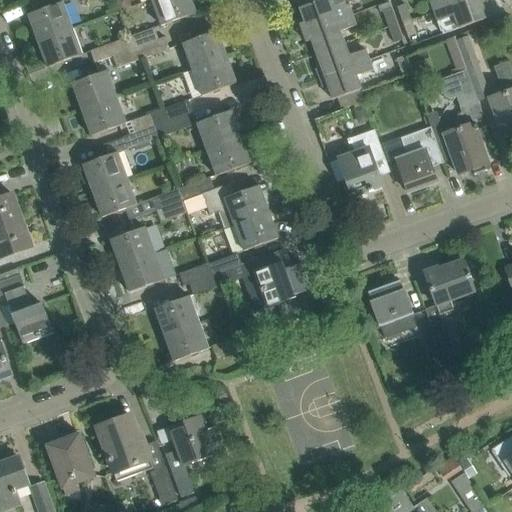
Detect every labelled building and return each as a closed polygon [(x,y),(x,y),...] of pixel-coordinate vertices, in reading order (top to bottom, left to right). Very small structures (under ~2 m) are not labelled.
[(196,14),(190,0),(152,0),(151,0),(161,27),(196,14)] [(347,0),(321,0),(322,0),(299,9),(305,23),(300,24),(303,34),(353,15),(347,0)] [(435,0),(429,2),(433,13),(467,0),(435,0)] [(485,0),(467,0),(433,13),(437,23),(454,17),(459,29),(487,19),(482,5),(487,3),(485,0)] [(28,16),(38,42),(73,29),(64,3),(28,16)] [(396,8),(402,24),(410,21),(404,6),(396,8)] [(388,28),(396,25),(391,10),(382,13),(388,28)] [(353,15),(303,34),(306,43),(311,41),(316,54),(345,44),(340,31),(357,25),(353,15)] [(408,40),(409,40),(415,37),(410,21),(402,24),(408,40)] [(402,41),(396,25),(388,28),(394,44),(402,41)] [(83,55),(73,29),(38,42),(47,68),(83,55)] [(155,29),(128,38),(132,50),(139,47),(159,40),(155,29)] [(183,44),(193,70),(227,58),(217,31),(183,44)] [(94,50),(98,62),(132,50),(128,38),(94,50)] [(165,38),(159,40),(139,47),(144,59),(169,49),(165,38)] [(457,43),(478,100),(489,96),(468,39),(457,43)] [(485,166),(488,164),(473,121),(477,120),(478,116),(482,115),(483,117),(477,100),(478,100),(457,43),(456,44),(466,71),(438,81),(443,97),(449,99),(455,97),(461,114),(456,115),(454,121),(457,130),(443,135),(438,120),(429,124),(430,127),(441,156),(444,164),(453,160),(458,175),(472,170),(474,176),(487,171),(485,166)] [(349,56),(345,44),(316,54),(321,68),(316,70),(319,79),(370,61),(366,50),(349,56)] [(139,47),(132,50),(98,62),(99,64),(117,58),(121,68),(144,59),(139,47)] [(403,57),(395,60),(401,76),(409,73),(403,57)] [(237,84),(227,58),(193,70),(202,97),(237,84)] [(337,99),(360,90),(361,90),(357,77),(373,71),(370,61),(319,79),(323,88),(328,86),(333,100),(337,99)] [(511,67),(510,61),(493,67),(503,95),(490,100),(504,139),(508,138),(508,136),(511,134),(511,67)] [(72,84),(82,111),(117,98),(108,71),(72,84)] [(360,90),(337,99),(341,110),(364,101),(360,90)] [(127,124),(117,98),(82,111),(92,137),(127,124)] [(162,108),(166,122),(187,115),(187,114),(192,112),(187,99),(162,108)] [(155,126),(166,122),(162,108),(129,120),(134,134),(155,126)] [(364,108),(355,111),(359,122),(363,124),(369,122),(364,108)] [(197,124),(207,150),(241,138),(231,111),(197,124)] [(155,126),(159,138),(191,126),(187,115),(166,122),(155,126)] [(93,192),(127,179),(118,153),(159,138),(155,126),(134,134),(102,146),(106,157),(77,168),(84,185),(89,183),(93,192)] [(397,160),(409,193),(437,183),(428,160),(441,156),(430,127),(401,138),(407,156),(397,160)] [(382,187),(374,163),(385,159),(375,130),(350,139),(347,140),(350,149),(353,148),(355,154),(340,160),(340,159),(339,159),(353,198),(354,197),(353,196),(368,191),(369,193),(373,191),(373,189),(381,186),(381,187),(382,187)] [(251,164),(241,138),(207,150),(216,177),(251,164)] [(153,200),(137,206),(127,179),(93,192),(102,218),(126,209),(130,221),(157,211),(183,202),(178,191),(153,200)] [(210,179),(178,191),(183,202),(203,194),(214,190),(210,179)] [(269,213),(259,186),(235,195),(231,184),(214,190),(203,194),(210,214),(218,211),(224,229),(234,225),(269,213)] [(0,230),(23,222),(13,195),(0,199),(0,230)] [(187,213),(183,202),(157,211),(161,222),(187,213)] [(278,239),(269,213),(234,225),(244,252),(278,239)] [(0,259),(32,248),(23,222),(0,230),(0,259)] [(145,228),(110,241),(120,266),(155,254),(145,228)] [(242,265),(238,253),(206,265),(210,277),(221,273),(242,265)] [(164,280),(155,254),(120,266),(130,293),(164,280)] [(221,273),(225,284),(226,284),(243,278),(256,313),(296,298),(295,296),(312,290),(302,264),(286,270),(283,263),(263,270),(258,259),(242,265),(221,273)] [(424,273),(436,306),(434,307),(438,316),(453,311),(450,302),(474,293),(469,279),(471,278),(470,274),(468,275),(462,261),(438,270),(438,268),(424,273)] [(210,277),(206,265),(179,274),(184,286),(189,284),(210,277)] [(221,273),(210,277),(189,284),(194,296),(225,284),(221,273)] [(20,275),(0,282),(0,311),(6,329),(16,325),(23,345),(53,334),(46,313),(45,313),(42,305),(32,308),(20,275)] [(403,290),(400,282),(368,293),(371,302),(370,302),(379,328),(380,327),(385,339),(417,328),(412,315),(414,315),(404,290),(403,290)] [(155,310),(164,336),(200,323),(190,297),(155,310)] [(0,378),(11,375),(0,345),(0,331),(6,329),(0,311),(0,378)] [(209,349),(200,323),(164,336),(174,362),(209,349)] [(435,337),(433,331),(422,335),(433,366),(444,361),(435,337)] [(447,332),(435,337),(444,361),(456,357),(447,332)] [(244,335),(212,347),(217,359),(249,347),(244,335)] [(138,437),(130,416),(98,428),(114,473),(133,467),(136,475),(153,468),(141,436),(138,437)] [(229,460),(217,426),(206,430),(201,416),(183,423),(185,427),(171,433),(177,451),(165,455),(181,498),(194,493),(184,466),(214,455),(223,462),(229,460)] [(95,477),(79,435),(48,447),(66,496),(80,491),(77,484),(95,477)] [(511,473),(511,442),(511,441),(488,457),(496,469),(505,463),(511,473)] [(29,485),(18,457),(0,464),(0,507),(1,511),(2,511),(1,507),(19,500),(15,490),(29,485)] [(166,467),(149,472),(161,505),(178,499),(166,467)] [(478,511),(486,507),(464,474),(451,483),(470,511),(478,511)] [(54,511),(44,482),(28,488),(36,511),(54,511)] [(436,511),(427,498),(406,511),(436,511)]
